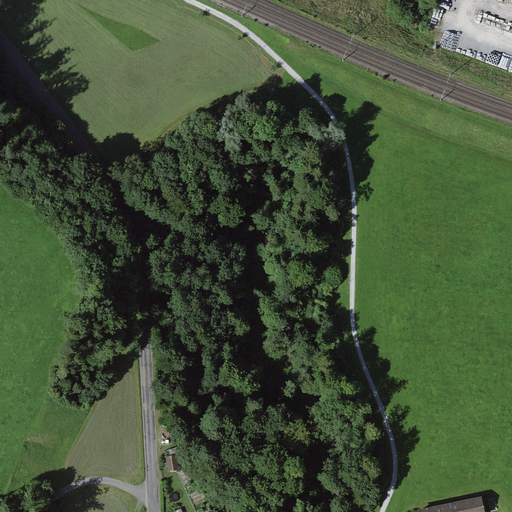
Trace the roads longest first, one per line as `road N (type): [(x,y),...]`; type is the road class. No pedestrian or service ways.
road 1 (tertiary): [(153,511),(134,225),(0,36)]
road 2 (track): [(33,511),(93,480),(152,491),(138,511)]
